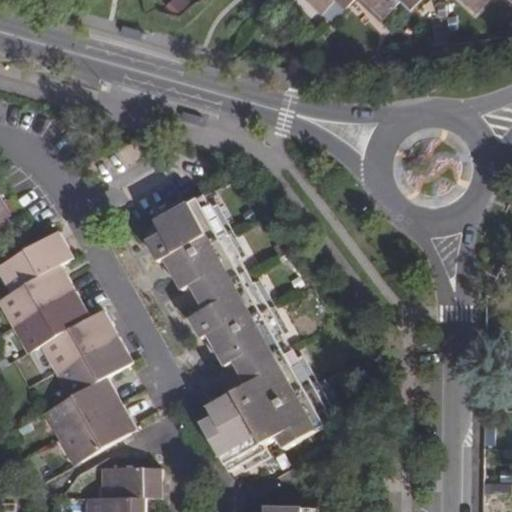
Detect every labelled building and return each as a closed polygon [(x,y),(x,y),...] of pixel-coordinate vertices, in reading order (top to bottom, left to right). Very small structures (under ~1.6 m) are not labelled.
[(339,1),(349,11),(359,0),(308,0),(325,15),(339,1)] [(362,0),(386,23),(405,3),(412,11),(421,0),(362,0)] [(511,0),(465,0),(479,14),(492,0),(511,0)] [(0,220),(12,214),(0,193),(0,220)] [(206,426),(232,473),(269,452),(266,446),(281,438),(287,450),(335,423),(207,200),(161,227),(167,238),(152,246),(163,267),(170,263),(187,294),(196,290),(208,313),(195,321),(205,342),(213,338),(229,370),(239,365),(251,388),(212,410),(216,419),(206,426)] [(6,265),(21,291),(64,267),(77,259),(62,233),(6,265)] [(8,298),(22,325),(78,293),(64,267),(21,291),(8,298)] [(22,325),(37,350),(50,344),(93,320),(78,293),(22,325)] [(50,344),(65,369),(121,337),(107,312),(93,320),(50,344)] [(65,369),(79,395),(109,378),(136,364),(121,337),(65,369)] [(53,411),(68,437),(125,405),(109,378),(79,395),(53,411)] [(68,437),(82,463),(139,431),(125,405),(68,437)] [(113,470),(112,499),(149,500),(164,499),(164,471),(113,470)] [(97,499),(97,511),(148,511),(149,500),(112,499),(97,499)]
